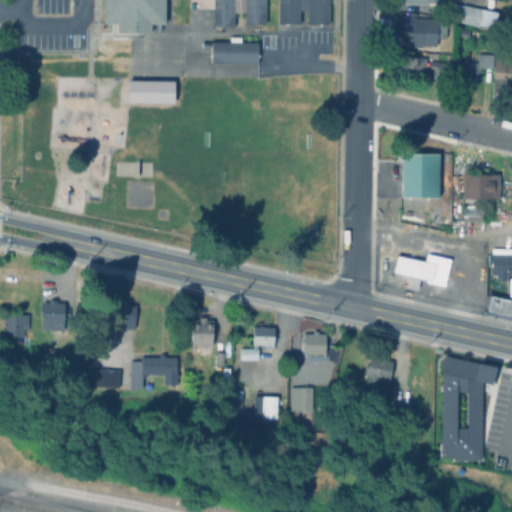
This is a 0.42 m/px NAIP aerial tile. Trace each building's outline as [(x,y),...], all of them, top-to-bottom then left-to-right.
[(165,0),(165,25),(152,25),(152,32),(117,32),(117,24),(103,24),(103,0),(165,0)] [(208,0),(227,0),(227,27),(208,27),(208,0)] [(239,0),(259,0),(259,26),(239,25),(239,0)] [(273,0),(293,0),(293,24),(273,24),(273,0)] [(302,0),(320,0),(320,24),(302,24),(302,0)] [(495,10),(491,27),(456,19),(460,2),(495,10)] [(414,11),(414,15),(435,17),(435,19),(443,20),(442,36),(433,35),(432,43),(417,42),(417,45),(401,44),(402,32),(388,31),(389,13),(407,15),(407,10),(414,11)] [(207,42),(254,43),(253,64),(206,63),(207,42)] [(489,51),(489,66),(473,65),(473,74),(455,74),(455,60),(474,60),(474,51),(489,51)] [(424,66),(423,72),(420,71),(420,77),(393,74),(395,53),(422,55),(421,66),(424,66)] [(511,58),(511,89),(488,87),(491,56),(511,58)] [(448,61),(446,78),(427,76),(428,68),(425,68),(426,58),(448,61)] [(433,151),(433,195),(396,195),(396,151),(433,151)] [(495,171),(496,196),(460,197),(460,172),(495,171)] [(480,219),(460,219),(459,202),(479,202),(480,219)] [(494,271),(488,271),(488,260),(485,260),(485,250),(489,250),(489,245),(511,245),(511,272),(505,272),(505,278),(494,278),(494,271)] [(393,251),(423,258),(424,251),(448,256),(446,262),(448,262),(443,283),(415,276),(412,286),(401,283),(404,272),(389,269),(390,262),(393,251)] [(511,317),(481,311),(486,289),(511,295),(511,317)] [(126,297),(126,301),(133,302),(132,325),(118,324),(118,320),(108,319),(109,301),(115,301),(116,296),(126,297)] [(54,297),(54,299),(60,299),(60,327),(38,327),(39,299),(45,299),(45,297),(54,297)] [(202,311),(202,316),(211,317),(210,342),(189,341),(190,316),(195,316),(195,313),(197,313),(197,311),(202,311)] [(27,313),(26,320),(30,321),(30,325),(27,325),(26,334),(4,333),(4,325),(3,325),(3,319),(4,319),(4,312),(27,313)] [(261,322),(261,323),(271,324),(270,345),(264,345),(264,342),(255,341),(254,357),(236,356),(237,344),(249,345),(250,341),(248,341),(249,323),(256,323),(256,322),(261,322)] [(316,328),(316,330),(323,331),(323,350),(301,350),(301,341),(298,341),(298,337),(301,337),(301,330),(311,330),(311,328),(316,328)] [(221,349),(221,362),(211,362),(212,348),(221,349)] [(385,353),(384,357),(390,358),(385,377),(373,375),(372,379),(362,377),(363,372),(360,372),(363,360),(365,360),(366,352),(372,354),(373,350),(385,353)] [(164,354),(175,354),(174,370),(176,370),(177,370),(176,375),(175,375),(175,381),(173,381),(173,383),(170,383),(170,381),(162,381),(162,371),(143,371),(143,375),(140,375),(140,386),(129,386),(129,358),(139,358),(139,354),(158,354),(158,351),(164,351),(164,354)] [(439,372),(439,457),(450,457),(450,459),(479,460),(479,381),(489,383),(493,366),(441,354),(437,372),(439,372)] [(117,367),(115,384),(91,382),(86,382),(86,381),(87,364),(117,367)] [(393,382),(391,396),(382,394),(384,381),(393,382)] [(309,384),(309,407),(287,407),(288,384),(309,384)] [(273,393),(273,415),(249,414),(250,392),(273,393)]
